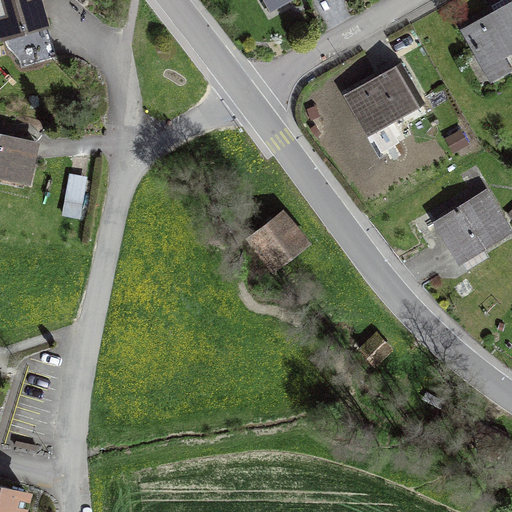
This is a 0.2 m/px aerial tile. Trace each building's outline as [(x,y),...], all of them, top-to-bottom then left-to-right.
[(27,24),(44,19),(38,0),(0,0),(0,27),(1,32),(19,26),(24,29),(27,24)] [(265,0),(271,10),(288,0),(265,0)] [(511,0),(464,28),(486,66),(511,51),(511,0)] [(377,143),(393,134),(386,123),(422,103),(400,64),(347,94),(377,143)] [(0,175),(26,181),(34,141),(0,133),(0,175)] [(467,269),(488,256),(482,247),(508,231),(484,191),(437,220),(467,269)] [(308,242),(281,211),(250,235),(275,267),(308,242)] [(389,348),(376,334),(360,349),(374,364),(389,348)] [(21,511),(26,493),(0,485),(0,511),(21,511)]
